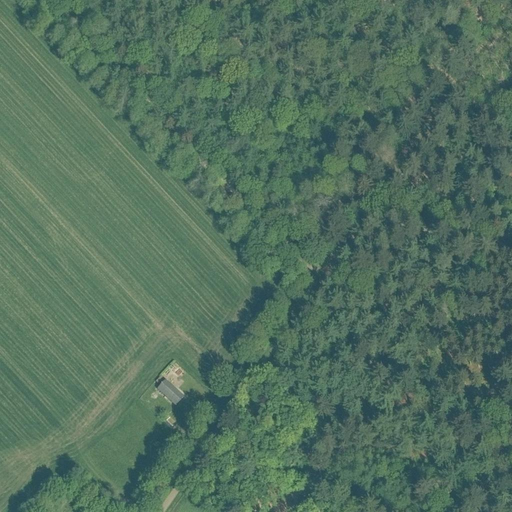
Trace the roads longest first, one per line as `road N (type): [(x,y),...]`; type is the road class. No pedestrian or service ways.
road 1 (track): [(322,283),(53,0)]
road 2 (track): [(291,326),(478,438)]
road 3 (track): [(511,15),(399,175)]
road 4 (track): [(399,175),(291,326)]
road 5 (track): [(389,161),(343,71),(328,0)]
road 6 (unclassified): [(161,511),(257,374)]
road 7 (track): [(233,408),(289,452),(297,450),(315,421),(275,386)]
road 8 (track): [(403,178),(511,254)]
